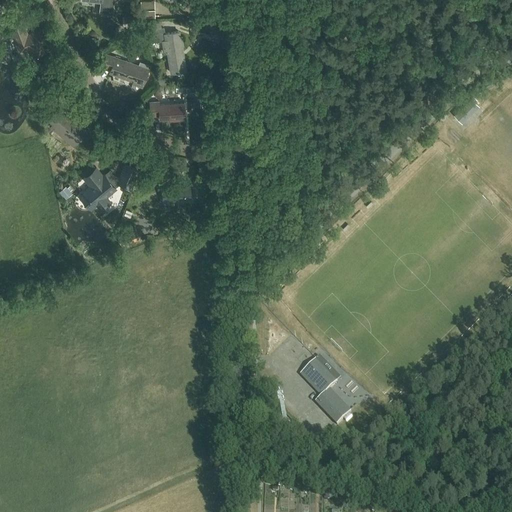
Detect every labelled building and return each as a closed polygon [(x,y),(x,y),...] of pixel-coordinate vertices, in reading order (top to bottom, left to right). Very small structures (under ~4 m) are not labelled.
[(84,0),(101,2),(100,12),(106,13),(106,14),(108,14),(113,14),(115,2),(117,0),(84,0)] [(141,17),(155,17),(155,8),(140,9),(141,17)] [(0,22),(0,43),(1,46),(10,43),(13,41),(16,42),(20,52),(22,58),(27,60),(32,57),(44,53),(41,44),(46,42),(41,29),(28,34),(24,23),(22,24),(19,15),(20,15),(20,14),(19,14),(0,22)] [(179,31),(165,33),(164,27),(162,28),(149,30),(151,42),(163,40),(165,53),(168,52),(171,73),(186,70),(182,46),(183,45),(182,37),(180,37),(179,31)] [(102,64),(111,68),(109,72),(133,81),(132,83),(142,87),(147,72),(138,68),(139,66),(131,63),(130,65),(105,55),(102,64)] [(199,87),(179,88),(179,96),(191,96),(191,107),(200,107),(199,87)] [(163,95),(157,89),(153,94),(159,100),(163,95)] [(461,123),(479,106),(471,98),(453,115),(461,123)] [(159,104),(158,101),(149,101),(150,116),(159,115),(159,119),(177,118),(177,116),(185,115),(184,102),(159,104)] [(48,118),(53,122),(50,125),(73,146),(88,129),(73,116),(70,119),(62,113),(65,109),(60,105),(48,118)] [(129,188),(137,170),(126,165),(120,178),(115,176),(109,180),(104,175),(103,177),(96,168),(85,178),(91,186),(83,193),(94,206),(97,203),(98,205),(101,206),(103,205),(106,203),(107,201),(106,198),(105,197),(119,185),(119,184),(129,188)] [(190,187),(172,187),(162,187),(163,201),(191,201),(190,187)] [(118,235),(120,240),(122,246),(139,239),(135,228),(118,235)] [(300,374),(321,396),(315,401),(337,424),(351,411),(329,388),(337,381),(316,359),(300,374)]
